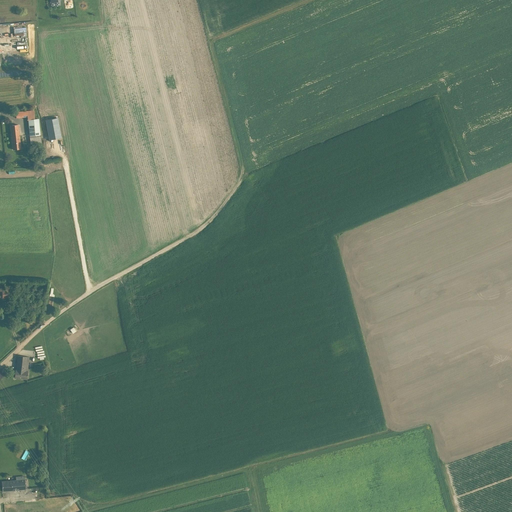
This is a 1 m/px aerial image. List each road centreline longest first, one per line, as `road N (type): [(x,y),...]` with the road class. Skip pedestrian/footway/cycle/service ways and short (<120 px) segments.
road 1 (track): [(308,0),(211,44),(241,166),(218,212),(54,316),(0,366)]
road 2 (track): [(61,145),(90,292)]
